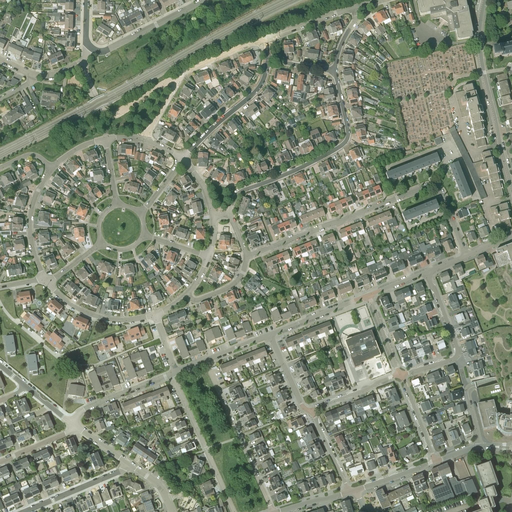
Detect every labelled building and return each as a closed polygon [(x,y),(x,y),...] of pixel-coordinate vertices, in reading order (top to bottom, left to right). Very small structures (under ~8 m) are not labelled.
[(148,17),(154,14),(148,3),(146,0),(144,0),(143,1),(146,6),(143,7),(148,17)] [(146,0),(148,3),(154,14),(159,11),(155,1),(151,3),(149,0),(146,0)] [(165,8),(171,5),(167,0),(161,0),(162,1),(161,1),(165,8)] [(464,0),(421,0),(422,1),(417,2),(420,14),(420,15),(421,16),(422,16),(430,14),(431,20),(441,18),(448,23),(450,32),(456,31),(457,39),(458,40),(459,41),(472,38),(471,33),(472,33),(467,8),(466,8),(464,0)] [(73,4),(60,4),(58,4),(58,7),(62,7),(62,10),(57,10),(57,14),(60,14),(64,14),(64,11),(65,11),(73,11),(73,4)] [(399,5),(402,15),(405,14),(408,13),(406,7),(407,7),(406,4),(403,4),(399,5)] [(114,5),(112,5),(97,5),(97,11),(99,11),(99,14),(105,14),(105,12),(108,12),(108,7),(114,7),(114,5)] [(393,14),(396,13),(396,16),(402,15),(399,5),(394,7),(391,8),(393,14)] [(132,12),(137,22),(143,19),(138,10),(134,12),(132,7),(130,8),(131,10),(132,12)] [(383,21),(384,22),(388,20),(390,19),(386,10),(383,12),(383,11),(379,13),(383,21)] [(137,22),(132,12),(129,14),(127,11),(125,13),(132,25),(137,22)] [(7,24),(10,17),(11,15),(8,13),(3,22),(7,24)] [(126,28),(132,25),(125,13),(123,14),(124,17),(121,18),(122,20),(119,21),(122,28),(125,26),(126,28)] [(379,25),(384,22),(383,21),(379,13),(375,16),(372,17),(375,23),(377,22),(379,25)] [(105,29),(102,34),(107,38),(114,28),(116,25),(115,25),(118,21),(115,16),(114,16),(113,16),(111,20),(109,22),(105,29)] [(363,24),(369,32),(373,29),(371,26),(373,25),(369,20),(366,22),(363,24)] [(105,29),(109,22),(108,21),(106,24),(103,22),(101,24),(97,31),(102,34),(105,29)] [(334,24),(337,33),(342,31),(341,29),(344,28),(342,22),(339,23),(339,22),(334,24)] [(333,34),(337,33),(334,24),(330,26),(327,27),(330,35),(333,34)] [(365,35),(369,32),(363,24),(359,28),(357,30),(361,35),(363,33),(365,35)] [(315,45),(315,46),(319,44),(320,44),(317,37),(320,36),(318,31),(315,31),(311,33),(315,45)] [(350,38),(359,44),(361,39),(358,38),(360,36),(354,32),(353,35),(352,35),(350,38)] [(309,43),(311,47),(315,46),(315,45),(311,33),(306,35),(304,36),(305,38),(303,39),(305,44),(309,43)] [(356,48),(359,44),(350,38),(348,43),(347,45),(352,49),(353,47),(356,48)] [(74,49),(75,42),(61,41),(61,40),(58,40),(58,43),(61,45),(66,45),(66,48),(65,48),(64,48),(64,51),(73,51),(73,49),(74,49)] [(14,54),(19,43),(17,41),(15,45),(14,44),(12,43),(11,44),(7,52),(14,54)] [(284,50),(293,49),(293,44),(290,44),(290,41),(283,42),(284,45),(284,50)] [(23,56),(26,49),(24,49),(25,47),(21,45),(22,44),(19,43),(14,54),(20,57),(21,56),(23,56)] [(511,43),(498,46),(498,48),(497,48),(495,48),(492,49),(494,57),(501,56),(502,57),(511,55),(511,43)] [(53,54),(57,63),(64,60),(63,58),(65,57),(66,57),(64,52),(61,53),(60,52),(57,54),(53,46),(50,47),(53,54)] [(51,65),(57,63),(53,54),(50,47),(48,48),(52,56),(48,58),(51,65)] [(32,60),(36,49),(33,48),(32,51),(30,52),(29,52),(29,50),(26,49),(23,56),(26,57),(25,59),(32,61),(32,60)] [(32,60),(32,61),(39,63),(41,55),(37,54),(39,50),(36,49),(32,60)] [(293,49),(284,50),(285,54),(285,57),(288,57),(291,56),(291,54),(294,54),(293,49)] [(314,51),(308,50),(306,50),(305,52),(305,58),(307,58),(307,59),(312,59),(312,60),(314,51)] [(314,51),(312,60),(317,61),(317,60),(320,61),(321,54),(321,53),(319,52),(314,51)] [(352,59),(353,59),(353,54),(350,54),(351,51),(344,51),(344,54),(343,54),(343,58),(352,59)] [(249,63),(253,61),(252,59),(255,58),(252,52),(250,53),(249,53),(245,55),(249,63)] [(244,65),(249,63),(245,55),(241,57),(238,58),(241,64),(243,63),(244,65)] [(352,64),(353,59),(352,59),(343,58),(342,63),(343,63),(342,65),(349,66),(349,64),(352,64)] [(227,72),(227,73),(232,71),(231,70),(233,69),(230,62),(228,63),(228,62),(223,64),(227,72)] [(222,75),(227,73),(227,72),(223,64),(219,66),(219,67),(216,68),(219,74),(221,73),(222,75)] [(353,76),(352,71),(351,72),(351,70),(350,69),(345,70),(342,71),(343,74),(342,74),(343,78),(353,76)] [(201,74),(205,83),(210,80),(212,79),(212,77),(209,71),(206,72),(202,74),(201,74)] [(243,76),(250,81),(253,77),(252,77),(254,74),(248,71),(247,73),(245,71),(242,76),(243,76)] [(282,81),(283,73),(278,72),(275,72),(274,80),(277,80),(277,81),(282,81)] [(283,73),(282,81),(287,82),(289,83),(290,74),(288,74),(288,73),(283,73)] [(511,90),(511,91),(510,86),(509,82),(507,78),(506,73),(496,76),(497,81),(498,83),(496,84),(497,86),(498,90),(499,91),(497,92),(498,95),(499,99),(497,100),(498,104),(499,108),(501,107),(501,108),(502,112),(503,114),(504,114),(505,116),(506,120),(507,124),(508,125),(509,125),(510,129),(511,128),(511,90)] [(205,83),(201,74),(197,76),(194,77),(197,83),(199,82),(200,84),(204,82),(205,83)] [(247,85),(250,81),(243,76),(242,76),(238,82),(246,87),(247,85)] [(299,76),(296,92),(293,92),(291,102),(298,104),(300,98),(301,93),(303,86),(304,76),(299,76)] [(354,81),(353,76),(343,78),(344,80),(344,83),(345,83),(345,86),(354,84),(354,81)] [(312,87),(315,88),(317,88),(319,79),(314,78),(311,78),(310,86),(312,87)] [(319,79),(317,88),(322,89),(322,86),(325,87),(326,80),(323,80),(323,79),(319,79)] [(183,90),(191,94),(193,90),(191,89),(193,87),(187,83),(186,86),(185,85),(183,90)] [(475,92),(473,85),(463,88),(464,91),(455,93),(462,118),(469,116),(478,148),(486,145),(484,138),(485,138),(483,130),(485,130),(483,122),(485,122),(483,114),(484,114),(482,106),(481,106),(477,92),(475,92)] [(265,92),(272,98),(277,92),(269,87),(268,89),(265,92)] [(324,96),(334,94),(333,89),(332,90),(331,87),(329,87),(327,87),(325,88),(326,90),(323,91),(324,96)] [(199,90),(205,96),(209,92),(207,90),(205,92),(201,88),(199,90)] [(225,92),(231,99),(234,96),(236,94),(231,88),(229,89),(228,89),(225,92)] [(348,97),(357,94),(356,90),(355,90),(355,88),(353,88),(346,89),(347,92),(348,97)] [(188,99),(191,94),(183,90),(180,94),(181,94),(179,96),(185,100),(186,97),(188,99)] [(196,92),(198,94),(202,99),(205,96),(199,90),(196,92)] [(225,92),(223,90),(220,92),(222,95),(219,97),(225,104),(227,102),(231,99),(225,92)] [(50,102),(51,93),(52,93),(43,91),(40,106),(47,107),(46,110),(49,111),(49,107),(50,102)] [(269,102),(272,98),(265,92),(262,96),(261,98),(266,103),(267,100),(269,102)] [(49,107),(49,111),(51,111),(52,107),(55,108),(56,100),(60,101),(61,95),(51,93),(50,102),(49,107)] [(334,94),(324,96),(325,101),(328,100),(329,103),(335,102),(334,99),(335,98),(334,94)] [(359,104),(362,103),(362,101),(358,102),(358,100),(357,94),(348,97),(349,101),(349,104),(356,103),(358,102),(359,104)] [(25,110),(28,108),(31,106),(32,106),(26,97),(23,99),(27,105),(23,107),(23,106),(20,108),(19,108),(12,112),(14,116),(25,110)] [(209,111),(212,115),(216,112),(216,111),(218,109),(212,103),(207,108),(209,111)] [(249,108),(255,115),(257,118),(261,115),(259,112),(262,110),(260,108),(256,103),(254,105),(250,108),(250,107),(249,108)] [(171,110),(179,115),(181,111),(179,109),(181,107),(175,104),(174,106),(173,106),(171,110)] [(327,109),(327,112),(328,114),(337,111),(337,107),(336,107),(335,104),(333,105),(333,104),(327,106),(327,108),(327,109)] [(352,115),(361,113),(360,108),(357,109),(357,106),(355,106),(355,105),(353,106),(353,107),(350,108),(351,111),(352,115)] [(31,106),(28,108),(25,110),(14,116),(17,121),(25,116),(24,115),(27,114),(27,113),(31,111),(31,110),(33,109),(31,106)] [(208,118),(212,115),(209,111),(207,108),(200,114),(206,120),(208,118)] [(255,116),(255,115),(249,108),(245,111),(246,111),(243,113),(248,118),(250,117),(251,118),(254,115),(255,116)] [(177,119),(179,115),(171,110),(168,115),(169,115),(167,117),(173,120),(175,121),(176,119),(177,119)] [(337,111),(328,114),(329,119),(332,118),(332,120),(339,119),(338,116),(337,111)] [(4,123),(14,116),(12,112),(5,117),(1,119),(4,123)] [(361,113),(352,115),(353,120),(354,123),(362,121),(362,118),(361,113)] [(10,126),(17,121),(14,116),(4,123),(6,127),(9,125),(10,126)] [(231,123),(237,130),(241,126),(240,124),(241,123),(237,118),(235,120),(231,123)] [(189,126),(195,131),(198,128),(200,126),(195,121),(193,123),(192,121),(188,125),(189,126)] [(233,133),(237,130),(231,123),(228,126),(226,128),(231,134),(233,132),(233,133)] [(365,131),(363,125),(363,124),(354,126),(356,133),(365,131)] [(192,135),(195,131),(189,126),(188,125),(183,130),(189,136),(191,134),(192,135)] [(172,133),(168,130),(168,129),(163,126),(161,130),(164,131),(161,137),(164,138),(163,138),(168,141),(172,133)] [(366,137),(366,136),(365,131),(356,133),(358,141),(366,139),(366,137)] [(328,134),(332,143),(336,141),(339,140),(336,134),(337,134),(336,132),(333,133),(328,134)] [(176,135),(172,133),(168,141),(172,143),(172,142),(174,144),(178,137),(176,136),(176,135)] [(214,138),(222,147),(220,145),(224,142),(224,141),(225,140),(219,133),(217,135),(214,138)] [(327,145),(332,143),(328,134),(323,137),(324,137),(321,138),(325,146),(327,145)] [(219,150),(222,147),(214,138),(210,142),(208,144),(213,149),(215,147),(217,149),(217,148),(219,150)] [(289,151),(294,149),(290,140),(285,143),(289,151)] [(290,140),(294,149),(298,147),(296,142),(295,141),(291,142),(290,140)] [(305,144),(309,153),(313,151),(316,150),(313,142),(310,143),(310,142),(309,140),(304,142),(305,144)] [(305,155),(309,153),(305,144),(301,146),(301,147),(299,148),(302,156),(305,155)] [(126,156),(127,146),(122,146),(122,147),(119,146),(118,153),(121,153),(121,155),(125,155),(125,156),(126,156)] [(127,146),(126,156),(131,156),(132,154),(134,154),(135,148),(132,148),(132,147),(127,147),(127,146)] [(353,151),(357,160),(361,158),(364,156),(360,148),(357,149),(353,151)] [(90,153),(94,162),(99,160),(98,157),(100,156),(98,150),(95,151),(90,153)] [(282,154),(286,163),(291,161),(293,160),(290,154),(289,151),(282,154)] [(352,162),(357,160),(353,151),(349,153),(346,154),(350,162),(352,161),(352,162)] [(478,178),(479,179),(488,176),(494,199),(503,196),(501,189),(502,188),(500,181),(502,181),(500,173),(498,173),(498,170),(497,170),(494,158),(493,159),(491,151),(481,154),(483,161),(472,164),(474,167),(475,169),(476,173),(477,175),(478,178)] [(154,163),(158,155),(153,152),(153,153),(151,152),(148,157),(150,159),(149,161),(154,163)] [(89,164),(94,162),(90,153),(86,154),(86,155),(83,156),(86,162),(88,161),(89,164)] [(140,156),(140,154),(136,153),(134,160),(140,161),(141,159),(142,160),(143,156),(140,156)] [(282,165),(286,163),(282,154),(278,157),(279,159),(277,160),(279,166),(282,165)] [(419,161),(423,170),(440,163),(436,154),(419,161)] [(158,155),(154,163),(158,165),(159,163),(162,164),(164,158),(162,157),(162,156),(158,155)] [(71,163),(77,171),(83,166),(77,159),(75,161),(75,160),(71,163)] [(328,172),(329,172),(330,171),(333,170),(332,167),(334,166),(332,160),(329,161),(325,163),(328,172)] [(119,170),(128,168),(127,163),(126,161),(118,162),(118,165),(119,170)] [(403,167),(406,176),(423,170),(419,161),(403,167)] [(22,178),(25,176),(24,175),(26,174),(35,170),(33,165),(32,166),(31,163),(25,166),(26,169),(24,170),(22,171),(21,169),(17,171),(20,175),(21,175),(22,178)] [(73,174),(77,171),(71,163),(67,166),(65,168),(69,173),(70,176),(73,174)] [(260,165),(264,173),(268,171),(270,170),(268,164),(266,165),(265,163),(260,165)] [(324,174),(328,172),(327,169),(325,163),(320,165),(318,166),(319,170),(320,172),(323,171),(324,174)] [(449,167),(455,184),(464,180),(458,163),(449,167)] [(259,175),(264,173),(260,165),(255,167),(256,169),(254,170),(257,176),(259,175)] [(406,176),(403,167),(385,174),(389,183),(406,176)] [(128,175),(128,173),(129,173),(128,168),(119,170),(120,174),(120,177),(127,176),(127,175),(128,175)] [(93,178),(103,176),(102,172),(102,169),(92,170),(93,178)] [(35,170),(26,174),(28,179),(29,178),(30,180),(38,176),(36,174),(37,174),(35,170)] [(146,174),(154,180),(157,176),(156,176),(158,174),(153,170),(151,172),(149,170),(146,174)] [(219,174),(220,173),(215,170),(214,172),(212,171),(210,175),(210,174),(209,177),(211,179),(216,181),(219,174)] [(55,178),(63,184),(66,180),(68,178),(63,175),(63,174),(60,172),(59,174),(58,174),(55,178)] [(238,174),(241,182),(246,181),(246,180),(249,179),(248,177),(246,173),(244,174),(243,172),(238,174)] [(297,175),(301,184),(306,182),(308,181),(307,178),(304,172),(302,173),(297,175)] [(10,190),(14,189),(12,185),(11,186),(11,184),(14,183),(14,182),(16,181),(13,176),(14,176),(12,173),(9,174),(5,176),(10,187),(9,188),(10,190)] [(219,174),(216,181),(222,184),(224,182),(226,177),(224,176),(224,175),(220,173),(219,174)] [(151,184),(154,180),(146,174),(143,179),(145,180),(144,182),(149,186),(151,184)] [(183,185),(191,181),(188,177),(186,174),(180,178),(182,180),(180,181),(182,186),(183,185)] [(237,184),(241,182),(238,174),(234,175),(234,178),(232,179),(233,182),(234,184),(237,183),(237,184)] [(297,186),(301,184),(297,175),(293,177),(291,178),(294,185),(296,184),(297,186)] [(4,191),(9,188),(10,187),(5,176),(1,178),(1,179),(0,179),(0,183),(2,188),(4,191)] [(93,178),(91,178),(91,180),(92,183),(94,182),(94,183),(97,182),(98,185),(101,184),(104,184),(104,181),(103,176),(93,178)] [(64,186),(63,184),(55,178),(52,182),(51,185),(54,187),(58,190),(60,188),(64,191),(66,189),(68,186),(66,184),(64,186)] [(24,188),(31,184),(29,180),(22,183),(24,188)] [(370,181),(372,185),(373,188),(376,195),(382,193),(379,186),(376,187),(374,184),(372,180),(370,181)] [(464,180),(455,184),(462,201),(471,197),(464,180)] [(183,185),(182,186),(185,190),(186,192),(194,188),(192,185),(193,185),(191,181),(183,185)] [(132,191),(134,184),(130,182),(129,185),(126,184),(125,191),(128,191),(127,192),(132,193),(132,191)] [(132,191),(132,193),(137,194),(140,195),(141,188),(139,188),(140,185),(134,184),(132,191)] [(270,187),(274,196),(276,195),(279,194),(279,193),(281,192),(277,184),(275,185),(274,185),(270,187)] [(359,202),(365,200),(362,192),(361,190),(361,189),(359,185),(356,186),(358,190),(357,190),(359,194),(356,195),(359,202)] [(175,200),(175,201),(179,196),(177,195),(178,193),(180,194),(181,193),(180,189),(181,188),(179,186),(177,189),(176,191),(173,189),(171,191),(168,195),(175,200)] [(269,198),(274,196),(270,187),(266,189),(263,190),(266,197),(268,196),(269,198)] [(370,198),(376,195),(373,188),(370,189),(367,190),(370,198)] [(93,191),(98,199),(99,199),(98,199),(102,197),(102,196),(104,194),(100,189),(98,190),(97,189),(93,191)] [(44,197),(53,201),(54,199),(56,194),(48,190),(46,193),(46,192),(44,197)] [(367,190),(364,192),(362,192),(365,200),(370,198),(367,190)] [(95,202),(98,199),(93,191),(88,194),(89,195),(87,197),(92,204),(95,202)] [(14,201),(25,204),(27,199),(26,199),(27,196),(21,195),(20,197),(17,196),(17,198),(16,198),(15,199),(14,201)] [(173,204),(175,201),(175,200),(168,195),(166,199),(164,201),(169,205),(171,203),(173,204)] [(345,200),(348,207),(353,204),(350,197),(348,198),(346,195),(343,196),(345,199),(345,200)] [(333,204),(332,200),(331,196),(328,197),(331,205),(328,206),(328,208),(331,213),(336,211),(333,204)] [(52,205),(53,201),(44,197),(43,201),(42,204),(45,206),(50,208),(51,205),(52,205)] [(14,201),(15,199),(12,199),(11,202),(14,203),(13,206),(12,205),(11,208),(15,209),(23,211),(24,208),(24,209),(25,204),(14,201)] [(241,206),(249,210),(252,211),(254,207),(251,206),(252,203),(249,202),(249,200),(244,199),(241,206)] [(342,209),(348,207),(345,200),(345,199),(342,200),(339,201),(342,209)] [(195,209),(201,207),(200,203),(199,200),(191,202),(192,205),(191,205),(192,209),(192,210),(195,209)] [(336,211),(342,209),(339,201),(333,204),(336,211)] [(439,210),(435,201),(419,208),(422,217),(424,216),(424,217),(428,216),(427,215),(434,212),(434,213),(437,212),(437,211),(439,210)] [(314,220),(319,218),(317,212),(316,210),(315,207),(313,203),(311,204),(313,208),(309,209),(311,213),(314,220)] [(511,219),(509,212),(510,211),(508,203),(490,208),(491,214),(494,214),(495,220),(498,219),(501,230),(511,227),(509,220),(511,219)] [(78,210),(87,214),(88,210),(89,207),(83,205),(82,207),(80,206),(78,210)] [(249,210),(241,206),(238,215),(243,216),(244,215),(253,218),(255,212),(252,211),(249,210)] [(258,215),(265,212),(262,206),(259,208),(259,209),(256,210),(254,209),(253,211),(257,213),(258,215)] [(305,206),(304,206),(302,207),(305,215),(306,215),(308,222),(314,220),(311,213),(308,214),(305,206)] [(195,209),(192,210),(194,215),(196,215),(196,217),(203,215),(202,213),(201,208),(202,208),(201,207),(195,209)] [(302,224),(308,222),(306,215),(305,215),(302,207),(300,208),(303,216),(299,217),(302,224)] [(325,216),(323,210),(322,208),(319,209),(316,210),(317,212),(319,218),(325,216)] [(422,217),(419,208),(402,215),(405,224),(408,223),(410,223),(410,222),(417,219),(417,220),(420,219),(420,218),(422,217)] [(39,218),(49,219),(50,219),(51,218),(51,215),(49,214),(50,212),(40,210),(40,213),(39,218)] [(85,219),(87,214),(78,210),(76,215),(78,216),(77,219),(80,220),(83,221),(84,219),(85,219)] [(285,214),(291,229),(297,227),(293,216),(289,217),(288,213),(287,213),(286,210),(284,211),(285,214)] [(460,220),(467,217),(465,210),(457,213),(460,220)] [(384,214),(389,229),(390,229),(398,226),(395,217),(392,219),(389,212),(384,214)] [(168,221),(171,220),(171,215),(167,216),(166,213),(158,215),(158,217),(159,222),(168,221)] [(285,231),(291,229),(285,214),(283,215),(284,219),(285,223),(283,224),(285,231)] [(387,230),(389,229),(384,214),(378,216),(381,224),(383,223),(385,226),(386,226),(387,230)] [(11,224),(22,224),(23,220),(22,220),(22,217),(16,216),(14,216),(14,219),(11,219),(11,222),(11,224)] [(259,217),(259,216),(254,218),(255,219),(249,222),(251,225),(257,223),(261,221),(260,217),(259,217)] [(378,225),(381,224),(378,216),(372,218),(378,233),(379,233),(380,232),(379,229),(380,228),(378,225)] [(45,224),(48,224),(49,219),(39,218),(38,223),(38,225),(45,226),(45,224)] [(285,231),(283,224),(280,225),(279,221),(278,222),(277,218),(274,219),(280,233),(285,231)] [(376,234),(378,233),(372,218),(366,221),(369,228),(372,227),(374,231),(374,230),(376,234)] [(274,236),(280,233),(274,219),(272,220),(273,224),(270,226),(271,228),(274,236)] [(168,221),(159,222),(160,227),(160,229),(169,228),(168,226),(169,226),(171,225),(170,221),(172,221),(171,220),(168,221)] [(196,235),(205,235),(205,230),(204,230),(204,228),(202,228),(201,220),(198,221),(198,224),(195,224),(195,225),(198,224),(198,228),(196,228),(196,234),(196,235)] [(11,224),(11,222),(8,222),(8,226),(10,226),(9,231),(15,232),(22,232),(22,229),(22,224),(11,224)] [(355,225),(358,233),(364,230),(361,223),(355,225)] [(359,236),(358,233),(355,225),(349,227),(352,235),(355,234),(358,241),(361,240),(359,236)] [(74,235),(84,233),(83,229),(83,226),(74,227),(74,230),(74,235)] [(470,243),(476,241),(473,233),(473,232),(475,231),(473,226),(470,227),(472,231),(467,234),(468,235),(467,236),(470,243)] [(344,230),(347,237),(352,235),(349,227),(344,230)] [(481,238),(488,236),(484,227),(480,228),(481,229),(478,230),(481,238)] [(177,230),(175,229),(173,233),(173,236),(175,237),(179,238),(182,231),(182,229),(178,228),(177,230)] [(182,231),(179,238),(184,240),(187,240),(189,234),(187,234),(188,231),(182,229),(182,231)] [(341,239),(347,237),(344,230),(338,232),(341,239)] [(48,238),(49,238),(48,233),(48,231),(39,232),(39,234),(40,239),(48,238)] [(247,235),(248,238),(249,243),(258,239),(263,237),(261,233),(257,235),(256,235),(255,232),(247,235)] [(84,233),(74,235),(75,240),(78,239),(78,243),(85,242),(84,238),(84,233)] [(220,242),(229,242),(229,237),(227,237),(227,234),(220,234),(220,237),(220,242)] [(327,236),(330,244),(331,247),(336,245),(339,252),(342,251),(341,248),(339,241),(336,242),(335,242),(333,234),(327,236)] [(453,250),(450,241),(453,240),(450,234),(446,235),(448,238),(442,240),(440,241),(441,244),(443,244),(447,253),(447,252),(447,253),(450,252),(450,251),(453,250)] [(331,247),(330,244),(327,236),(321,239),(324,246),(324,247),(325,250),(331,248),(331,247)] [(12,247),(24,245),(23,241),(22,238),(15,239),(16,242),(13,242),(14,246),(12,246),(12,247)] [(48,238),(40,239),(40,247),(44,247),(47,246),(47,244),(50,243),(49,238),(48,238)] [(428,242),(430,245),(431,249),(435,257),(435,258),(438,257),(438,256),(441,255),(438,248),(441,247),(438,238),(428,242)] [(258,239),(249,243),(251,247),(252,247),(253,249),(259,247),(258,244),(260,243),(258,239)] [(310,243),(316,258),(316,259),(318,258),(316,253),(317,253),(316,249),(318,248),(315,241),(310,243)] [(313,259),(316,258),(310,243),(304,245),(307,253),(310,252),(311,255),(313,259)] [(65,247),(71,255),(74,252),(74,251),(76,250),(74,247),(72,245),(70,246),(69,244),(65,247)] [(511,244),(496,251),(497,254),(493,255),(498,268),(494,270),(505,296),(511,292),(511,327),(511,333),(511,244)] [(12,245),(9,246),(9,250),(13,249),(14,252),(16,252),(16,254),(25,253),(24,250),(25,250),(24,245),(12,247),(12,246),(12,245)] [(301,255),(307,253),(304,245),(299,248),(301,255)] [(67,258),(71,255),(65,247),(61,250),(63,252),(61,253),(60,254),(62,256),(64,259),(67,257),(67,258)] [(296,257),(301,255),(299,248),(293,250),(296,257)] [(422,252),(421,251),(420,248),(417,249),(418,251),(412,253),(417,265),(423,262),(420,254),(419,253),(422,252)] [(435,257),(431,249),(425,252),(428,260),(431,259),(432,259),(434,258),(435,257)] [(169,265),(173,254),(168,252),(166,251),(163,260),(165,261),(168,262),(166,267),(170,268),(171,265),(169,265)] [(417,265),(412,253),(407,255),(406,251),(401,253),(405,262),(407,261),(410,267),(417,265)] [(154,266),(155,265),(154,264),(157,261),(155,259),(157,257),(152,252),(150,254),(146,257),(153,265),(154,266)] [(281,254),(285,264),(291,262),(287,252),(281,254)] [(46,263),(54,259),(52,255),(50,256),(49,253),(43,256),(44,258),(44,259),(46,263)] [(405,262),(401,253),(396,255),(398,258),(394,259),(395,261),(394,261),(398,272),(405,269),(402,263),(405,262)] [(169,265),(171,265),(172,266),(173,264),(175,264),(177,265),(178,263),(180,256),(177,255),(173,254),(169,265)] [(286,265),(285,264),(281,254),(276,257),(279,264),(282,263),(285,270),(287,269),(286,265)] [(228,263),(238,266),(239,262),(240,259),(232,256),(231,258),(230,258),(228,263)] [(479,265),(484,263),(485,262),(483,256),(476,259),(479,265)] [(149,268),(153,265),(146,257),(143,260),(143,261),(141,263),(145,267),(147,269),(149,267),(149,268)] [(276,265),(279,264),(276,257),(270,259),(277,275),(277,276),(279,275),(278,273),(278,271),(277,269),(276,265)] [(54,264),(56,263),(54,259),(46,263),(48,267),(49,269),(55,267),(54,264)] [(275,276),(277,275),(270,259),(264,261),(267,269),(270,267),(272,271),(274,275),(275,276)] [(398,272),(394,261),(391,263),(390,260),(388,261),(387,259),(384,260),(384,261),(386,266),(389,265),(393,274),(398,272)] [(15,265),(17,264),(16,261),(13,262),(13,265),(14,265),(14,266),(10,267),(11,270),(8,270),(9,277),(17,276),(15,265)] [(104,273),(107,264),(103,262),(100,261),(97,268),(100,269),(99,271),(104,273)] [(186,265),(194,270),(196,266),(197,264),(192,261),(190,263),(188,262),(186,265)] [(383,267),(386,266),(384,261),(382,262),(381,262),(383,267),(377,269),(381,279),(387,277),(384,269),(383,267)] [(236,271),(238,266),(228,263),(227,268),(229,269),(228,271),(235,273),(236,271)] [(15,265),(17,276),(22,275),(22,274),(25,274),(24,268),(21,268),(20,266),(17,266),(17,264),(15,265)] [(107,264),(104,273),(108,275),(110,272),(112,273),(114,267),(112,266),(107,264)] [(381,279),(377,269),(377,268),(375,264),(373,265),(367,268),(370,275),(373,274),(376,281),(381,279)] [(128,266),(130,275),(134,274),(133,268),(136,268),(136,265),(133,265),(128,266)] [(192,275),(194,270),(186,265),(183,270),(182,273),(184,274),(184,275),(186,277),(187,275),(190,277),(191,274),(192,275)] [(212,271),(220,276),(222,272),(220,271),(221,268),(216,265),(214,267),(212,271)] [(464,275),(460,265),(452,268),(455,275),(458,273),(460,277),(464,275)] [(81,270),(87,278),(93,273),(91,271),(88,266),(85,267),(81,270)] [(126,279),(128,278),(130,278),(130,275),(128,266),(123,266),(124,267),(121,267),(122,274),(124,273),(125,276),(126,279)] [(367,277),(370,275),(367,268),(361,270),(363,275),(360,276),(360,277),(364,286),(370,284),(367,277)] [(83,281),(87,278),(81,270),(78,273),(76,275),(77,277),(79,276),(81,279),(79,280),(81,282),(83,281)] [(217,280),(220,276),(212,271),(209,275),(208,278),(214,281),(215,279),(217,280)] [(352,280),(350,275),(349,272),(345,273),(346,274),(347,279),(342,281),(343,283),(346,293),(352,291),(349,283),(348,281),(352,280)] [(230,282),(233,278),(227,273),(224,278),(230,282)] [(360,277),(360,276),(359,276),(360,277),(356,278),(355,273),(350,275),(352,280),(352,281),(355,280),(355,281),(358,288),(364,286),(360,277)] [(456,288),(454,282),(453,280),(450,281),(447,273),(439,276),(441,279),(443,285),(450,283),(453,291),(456,290),(456,289),(456,288)] [(257,287),(258,289),(259,288),(261,286),(258,282),(260,280),(255,276),(253,278),(250,281),(257,287)] [(346,293),(343,283),(339,284),(335,277),(333,278),(330,279),(331,282),(334,287),(336,286),(340,295),(346,293)] [(171,283),(178,290),(181,287),(183,285),(179,280),(177,282),(175,279),(171,283)] [(251,289),(253,291),(257,287),(250,281),(246,284),(246,285),(245,287),(249,291),(251,289)] [(68,293),(74,285),(70,282),(69,284),(66,282),(62,287),(65,289),(64,290),(68,293)] [(174,293),(178,290),(171,283),(167,286),(168,287),(166,289),(172,295),(174,293)] [(421,305),(421,304),(420,302),(418,297),(425,294),(421,284),(414,286),(418,295),(415,297),(417,302),(418,306),(421,305)] [(74,285),(68,293),(71,296),(72,295),(74,297),(78,292),(76,291),(78,289),(74,285)] [(325,287),(329,300),(335,298),(332,290),(329,291),(328,290),(329,288),(328,287),(327,286),(325,287)] [(450,305),(457,302),(459,301),(456,294),(465,290),(463,286),(461,287),(456,289),(456,288),(456,289),(456,290),(453,291),(453,292),(454,296),(448,298),(450,305)] [(324,302),(329,300),(325,287),(322,288),(324,294),(321,295),(324,302)] [(263,291),(262,290),(259,292),(263,296),(264,295),(268,291),(265,288),(263,291)] [(401,291),(404,299),(411,297),(408,289),(401,291)] [(230,292),(234,302),(238,300),(237,297),(240,297),(237,290),(235,291),(230,292)] [(406,303),(404,299),(401,291),(394,294),(397,302),(398,303),(394,305),(396,310),(400,309),(399,306),(406,303)] [(154,295),(159,304),(163,302),(162,301),(165,300),(162,294),(160,295),(159,292),(154,295)] [(226,305),(234,302),(230,292),(230,293),(226,295),(223,296),(226,305)] [(30,293),(24,294),(25,303),(31,302),(31,301),(33,300),(32,294),(30,294),(30,293)] [(25,303),(24,294),(18,294),(19,296),(16,296),(17,303),(20,302),(20,304),(25,303)] [(88,297),(86,297),(85,296),(83,302),(85,304),(89,306),(90,304),(93,297),(89,295),(88,297)] [(131,312),(136,311),(134,299),(136,298),(135,295),(131,296),(132,299),(133,301),(127,302),(127,305),(128,312),(131,311),(131,312)] [(154,306),(159,304),(154,295),(150,297),(151,299),(149,300),(151,306),(154,305),(154,306)] [(90,304),(89,306),(94,308),(94,307),(97,308),(100,300),(93,297),(90,304)] [(389,305),(386,297),(379,300),(382,308),(385,307),(386,310),(393,308),(391,304),(389,305)] [(138,300),(137,298),(136,298),(134,299),(136,311),(140,310),(140,309),(143,309),(142,303),(139,303),(139,300),(138,300)] [(308,300),(310,307),(316,305),(313,298),(308,300)] [(310,307),(308,300),(301,302),(304,310),(310,307)] [(51,301),(47,305),(49,307),(48,308),(52,311),(58,305),(54,301),(53,302),(51,301)] [(203,304),(207,313),(212,311),(210,308),(213,307),(210,301),(208,302),(203,304)] [(112,312),(113,302),(108,302),(106,302),(105,311),(107,311),(112,312)] [(113,302),(112,312),(117,312),(119,312),(121,303),(113,302)] [(457,302),(450,305),(453,311),(460,309),(457,302)] [(202,315),(207,313),(203,304),(199,305),(196,307),(199,313),(201,312),(202,315)] [(288,311),(290,318),(292,317),(291,316),(298,314),(294,304),(287,306),(289,311),(288,311)] [(62,308),(58,305),(52,312),(57,315),(57,314),(59,316),(63,311),(61,309),(62,308)] [(424,315),(431,312),(429,306),(422,308),(419,310),(420,314),(411,318),(413,323),(419,321),(418,318),(425,316),(424,315)] [(257,312),(261,322),(268,319),(264,309),(257,312)] [(283,321),(280,314),(279,314),(277,310),(271,313),(275,323),(281,320),(282,321),(283,321)] [(466,313),(465,311),(465,310),(462,312),(463,314),(455,317),(457,324),(464,322),(465,325),(471,323),(470,320),(469,321),(466,313)] [(176,314),(179,323),(185,320),(184,317),(186,317),(184,311),(176,314)] [(283,321),(290,318),(288,311),(280,314),(283,321)] [(254,324),(261,322),(257,312),(250,314),(254,324)] [(31,317),(27,314),(23,318),(27,322),(26,323),(30,326),(36,320),(32,316),(31,317)] [(173,325),(179,323),(176,314),(168,317),(170,323),(172,322),(173,325)] [(77,319),(75,318),(73,324),(75,325),(74,326),(79,328),(83,320),(78,318),(77,319)] [(397,322),(396,318),(388,321),(391,329),(399,326),(398,325),(400,325),(399,321),(397,322)] [(426,318),(419,321),(421,324),(425,322),(426,326),(428,325),(430,329),(437,326),(434,320),(427,322),(426,318)] [(40,323),(36,320),(30,326),(34,330),(35,329),(39,332),(43,327),(39,324),(40,323)] [(88,322),(83,320),(79,328),(85,330),(85,329),(88,330),(90,324),(88,323),(88,322)] [(463,338),(470,335),(474,334),(472,329),(479,326),(476,321),(475,321),(472,323),(471,323),(465,325),(461,327),(463,331),(460,331),(463,338)] [(242,329),(245,336),(246,336),(245,335),(252,332),(248,322),(241,325),(243,329),(242,329)] [(324,325),(328,336),(330,335),(329,331),(332,330),(329,322),(324,325)] [(326,336),(328,336),(324,325),(318,327),(321,334),(325,333),(326,336)] [(211,330),(215,340),(222,337),(218,327),(211,330)] [(318,336),(321,334),(318,327),(312,329),(317,340),(318,342),(318,344),(321,343),(319,339),(318,336)] [(511,327),(497,328),(482,334),(491,357),(497,384),(476,390),(479,404),(477,408),(483,430),(496,427),(496,428),(497,430),(497,431),(499,432),(499,433),(501,434),(501,435),(502,435),(503,436),(505,436),(506,436),(507,437),(508,437),(509,437),(510,436),(511,436),(511,435),(511,333),(511,327)] [(138,329),(133,331),(136,339),(141,337),(141,336),(145,334),(143,328),(138,330),(138,329)] [(237,339),(234,332),(233,333),(232,328),(225,331),(229,341),(235,339),(236,340),(237,339)] [(237,339),(245,336),(242,329),(234,332),(237,339)] [(315,341),(317,340),(312,329),(307,331),(310,339),(313,337),(315,341)] [(208,343),(215,340),(211,330),(204,332),(208,343)] [(128,334),(123,336),(126,342),(130,340),(131,341),(136,339),(133,331),(128,333),(128,334)] [(306,340),(310,339),(307,331),(301,334),(306,345),(308,344),(306,340)] [(381,356),(371,331),(344,342),(355,369),(362,366),(361,364),(381,356)] [(396,342),(404,339),(401,331),(394,334),(395,338),(394,338),(396,342)] [(52,335),(48,332),(44,337),(48,340),(47,341),(51,344),(57,338),(53,334),(52,335)] [(9,337),(5,338),(6,344),(6,345),(14,344),(13,336),(12,333),(9,333),(9,335),(9,336),(9,337)] [(429,339),(432,346),(436,344),(439,351),(445,348),(441,338),(434,341),(430,333),(428,334),(429,339)] [(304,346),(306,345),(301,334),(302,334),(296,337),(299,344),(303,343),(304,346)] [(428,347),(432,346),(429,339),(428,334),(425,335),(428,343),(424,344),(421,345),(421,346),(422,349),(425,356),(431,354),(428,347)] [(179,349),(186,347),(182,337),(175,339),(179,349)] [(295,345),(299,344),(296,337),(291,339),(295,350),(297,349),(295,345)] [(61,341),(57,338),(51,344),(55,348),(56,347),(60,350),(64,346),(60,342),(61,341)] [(112,339),(107,341),(110,349),(115,347),(115,346),(120,344),(117,338),(112,340),(112,339)] [(293,351),(295,350),(291,339),(285,341),(288,349),(291,347),(293,351)] [(196,348),(199,355),(200,354),(199,353),(206,350),(202,340),(195,343),(196,345),(197,347),(196,348)] [(422,349),(421,346),(414,349),(411,340),(407,341),(414,359),(418,357),(419,358),(425,356),(422,349)] [(107,341),(102,343),(102,344),(97,346),(100,351),(104,349),(105,351),(110,349),(107,341)] [(407,350),(400,353),(402,357),(404,364),(410,361),(414,359),(407,341),(404,342),(407,350)] [(467,351),(474,348),(472,342),(465,344),(467,351)] [(15,352),(14,344),(6,345),(7,353),(10,353),(11,356),(15,355),(15,352)] [(191,357),(188,351),(187,351),(186,347),(179,349),(183,359),(189,357),(190,358),(191,357)] [(191,357),(199,355),(196,348),(188,351),(191,357)] [(259,351),(263,362),(265,361),(264,357),(267,356),(264,348),(259,351)] [(477,359),(483,358),(486,357),(485,353),(482,354),(482,355),(481,352),(480,353),(480,350),(479,351),(479,350),(475,351),(474,348),(467,351),(469,358),(476,355),(477,359)] [(142,364),(150,361),(146,351),(139,354),(139,353),(137,353),(140,360),(141,360),(142,364)] [(261,362),(263,362),(259,351),(253,353),(256,360),(260,359),(261,362)] [(27,357),(28,365),(36,363),(35,355),(34,352),(30,353),(30,356),(27,357)] [(133,363),(140,360),(137,353),(130,356),(133,363)] [(252,362),(256,360),(253,353),(247,355),(252,366),(254,365),(252,362)] [(253,370),(252,366),(247,355),(242,357),(245,365),(248,363),(250,367),(251,370),(253,370)] [(132,364),(133,363),(130,356),(129,357),(129,358),(123,360),(127,370),(133,368),(132,364)] [(241,366),(245,365),(242,357),(236,359),(241,371),(243,370),(241,366)] [(296,371),(307,366),(303,358),(298,360),(299,363),(293,366),(296,371)] [(239,372),(241,371),(236,359),(236,360),(231,362),(234,370),(237,369),(239,372)] [(143,368),(146,375),(148,375),(147,374),(154,371),(150,361),(142,364),(142,365),(144,368),(143,368)] [(230,371),(234,370),(231,362),(225,365),(230,376),(232,375),(230,371)] [(37,371),(36,363),(28,365),(29,372),(32,372),(33,375),(38,374),(37,371)] [(473,372),(480,370),(479,363),(472,365),(473,372)] [(108,378),(116,375),(112,365),(105,367),(105,366),(103,367),(106,374),(108,378)] [(228,377),(230,376),(225,365),(220,367),(222,375),(226,373),(228,377)] [(305,377),(311,374),(307,366),(296,371),(298,376),(304,374),(305,377)] [(99,377),(106,374),(103,367),(96,370),(99,377)] [(449,376),(455,373),(452,367),(446,369),(449,376)] [(139,378),(136,371),(135,372),(133,368),(127,370),(131,380),(137,378),(137,379),(139,378)] [(139,378),(146,375),(143,368),(136,371),(139,378)] [(97,377),(99,377),(96,370),(94,370),(95,371),(88,374),(92,384),(99,381),(97,377)] [(480,370),(473,372),(475,379),(482,377),(480,370)] [(448,384),(445,377),(440,379),(438,372),(432,375),(436,384),(443,382),(444,385),(448,384)] [(270,383),(281,379),(279,373),(273,376),(272,373),(265,376),(267,382),(269,381),(270,383)] [(335,377),(339,389),(344,387),(345,387),(344,384),(342,381),(346,379),(343,373),(340,374),(334,376),(335,377)] [(303,387),(313,383),(310,378),(312,377),(311,374),(305,377),(307,379),(301,382),(303,387)] [(109,382),(112,389),(114,388),(113,387),(120,385),(116,375),(108,378),(109,380),(109,382)] [(426,377),(428,383),(431,382),(432,386),(436,384),(432,375),(426,377)] [(339,389),(335,377),(329,379),(328,376),(325,377),(326,380),(328,386),(331,385),(334,391),(339,389)] [(272,392),(279,389),(278,386),(283,384),(281,379),(270,383),(272,386),(270,387),(272,392)] [(427,392),(424,385),(420,387),(418,380),(412,382),(414,389),(417,388),(419,392),(423,391),(426,399),(429,398),(427,392)] [(105,392),(102,385),(101,385),(99,381),(92,384),(96,394),(103,391),(103,393),(105,392)] [(105,392),(112,389),(109,382),(102,385),(105,392)] [(313,393),(318,390),(317,387),(315,382),(313,383),(303,387),(305,393),(311,390),(313,393)] [(231,398),(242,393),(241,390),(243,389),(240,384),(233,387),(235,390),(229,393),(231,398)] [(76,397),(78,386),(71,385),(69,395),(76,397)] [(78,386),(76,397),(83,398),(85,387),(78,386)] [(161,390),(166,401),(168,400),(166,397),(170,395),(167,388),(161,390)] [(278,400),(288,395),(286,390),(280,392),(279,389),(272,392),(275,398),(277,397),(278,400)] [(390,398),(397,395),(394,389),(391,390),(390,389),(384,391),(387,399),(390,398)] [(164,402),(166,401),(161,390),(156,392),(159,400),(162,398),(164,402)] [(318,390),(313,393),(309,395),(312,400),(321,396),(318,390)] [(440,395),(440,398),(441,399),(444,398),(444,396),(449,394),(451,402),(453,401),(461,399),(459,392),(451,394),(451,393),(450,394),(449,391),(443,393),(440,395)] [(155,401),(159,400),(156,392),(150,394),(155,405),(157,405),(155,401)] [(241,403),(248,400),(245,395),(243,396),(242,393),(231,398),(234,403),(239,400),(241,403)] [(152,406),(155,405),(150,394),(144,396),(147,404),(151,402),(152,406)] [(279,409),(286,406),(285,402),(291,400),(288,395),(278,400),(279,402),(277,403),(279,409)] [(390,398),(387,399),(390,408),(381,411),(382,414),(391,411),(395,409),(394,407),(396,406),(395,403),(399,401),(397,395),(390,398)] [(144,405),(147,404),(144,396),(139,398),(143,409),(145,408),(144,405)] [(375,404),(378,403),(375,396),(372,397),(372,396),(366,399),(369,406),(370,410),(377,407),(375,404)] [(141,410),(143,409),(139,398),(133,401),(136,408),(140,407),(141,410)] [(18,410),(27,406),(25,399),(18,402),(17,400),(14,401),(18,410)] [(363,408),(369,406),(366,399),(360,401),(363,408)] [(428,402),(429,402),(428,399),(423,401),(424,404),(420,405),(423,413),(431,410),(428,402)] [(239,414),(249,409),(248,407),(250,406),(248,400),(241,403),(242,406),(236,409),(239,414)] [(133,409),(136,408),(133,401),(128,403),(132,414),(134,413),(133,409)] [(364,411),(363,408),(360,401),(354,403),(358,413),(364,411)] [(130,415),(132,414),(128,403),(122,405),(125,413),(129,411),(130,415)] [(122,416),(118,404),(115,405),(115,404),(108,407),(102,409),(104,413),(110,411),(111,415),(115,414),(116,418),(122,416)] [(454,407),(453,404),(447,405),(447,409),(452,408),(454,415),(464,412),(463,405),(455,407),(454,407)] [(27,406),(18,410),(20,417),(25,415),(25,414),(30,412),(27,406)] [(286,406),(279,409),(282,414),(284,413),(285,416),(296,411),(293,406),(288,409),(286,406)] [(345,415),(346,418),(352,416),(348,406),(342,408),(345,415)] [(340,420),(346,418),(345,415),(342,408),(336,410),(340,420)] [(248,420),(255,417),(252,411),(250,412),(249,409),(239,414),(241,419),(246,417),(248,420)] [(174,413),(172,410),(161,414),(162,418),(166,417),(167,419),(171,417),(173,420),(181,416),(179,410),(174,413)] [(334,422),(340,420),(336,410),(330,413),(334,422)] [(395,423),(406,419),(405,419),(403,413),(397,415),(396,412),(390,414),(392,418),(393,417),(395,423)] [(328,425),(334,422),(330,413),(324,415),(328,425)] [(428,426),(439,422),(436,415),(426,419),(428,426)] [(43,425),(51,422),(48,416),(41,419),(43,425)] [(96,426),(106,423),(106,422),(105,419),(104,419),(103,417),(94,420),(95,423),(94,423),(95,426),(96,426)] [(255,417),(248,420),(249,423),(244,425),(246,430),(256,426),(255,423),(257,422),(255,417)] [(305,424),(302,418),(295,421),(294,419),(287,422),(290,428),(295,426),(296,429),(305,424)] [(406,419),(395,423),(397,428),(396,429),(398,433),(403,431),(402,428),(409,425),(406,419)] [(181,423),(180,422),(179,420),(170,424),(172,428),(174,427),(175,428),(176,427),(177,431),(186,427),(184,422),(181,423)] [(51,422),(43,425),(46,431),(53,428),(51,422)] [(106,423),(96,426),(98,432),(105,429),(106,432),(114,429),(113,426),(108,428),(106,423)] [(465,436),(471,433),(470,432),(471,432),(467,424),(461,427),(465,436)] [(305,437),(314,433),(311,428),(307,429),(306,427),(299,430),(301,435),(304,434),(305,437)] [(458,439),(455,431),(456,431),(454,428),(447,430),(448,433),(451,441),(458,439)] [(22,433),(25,441),(31,438),(28,430),(22,433)] [(127,441),(124,438),(125,436),(121,434),(123,432),(120,430),(116,434),(119,436),(115,442),(119,445),(120,446),(123,447),(124,446),(125,447),(129,442),(127,441)] [(186,433),(185,433),(184,431),(175,434),(177,439),(178,438),(179,438),(180,438),(182,442),(191,438),(189,432),(186,433)] [(441,436),(443,435),(442,432),(434,435),(433,432),(431,433),(436,446),(440,445),(443,444),(443,443),(444,443),(441,436)] [(19,443),(25,441),(22,433),(16,436),(19,443)] [(258,443),(264,440),(262,435),(259,436),(258,433),(249,437),(251,443),(257,440),(258,443)] [(306,446),(314,443),(312,440),(316,438),(314,433),(305,437),(306,440),(304,441),(306,446)] [(337,445),(347,440),(352,438),(350,435),(343,438),(342,436),(335,439),(337,445)] [(137,454),(144,444),(146,441),(140,437),(135,443),(136,444),(132,451),(137,454)] [(3,441),(7,449),(13,446),(10,438),(3,441)] [(68,449),(76,446),(73,439),(65,443),(68,449)] [(256,454),(265,450),(268,448),(266,446),(264,440),(258,443),(259,446),(254,448),(256,454)] [(340,451),(350,446),(347,440),(337,445),(340,451)] [(191,444),(190,444),(189,441),(180,445),(182,450),(183,449),(184,449),(185,449),(187,452),(196,448),(194,443),(191,444)] [(313,453),(321,449),(319,444),(315,446),(314,443),(306,446),(309,452),(311,450),(313,453)] [(401,449),(404,457),(405,456),(405,457),(408,456),(407,455),(408,455),(408,454),(410,453),(411,456),(418,453),(415,446),(414,446),(413,443),(409,444),(410,447),(408,448),(407,447),(405,448),(401,449)] [(142,458),(146,451),(143,449),(145,446),(144,444),(137,454),(142,458)] [(76,446),(68,449),(71,456),(79,453),(76,446)] [(345,460),(351,457),(350,453),(348,450),(351,449),(350,446),(340,451),(343,457),(345,460)] [(386,457),(386,456),(382,449),(380,446),(378,447),(381,453),(374,455),(375,458),(377,458),(380,467),(386,465),(384,458),(386,457)] [(382,449),(386,456),(390,455),(392,464),(399,462),(396,453),(395,453),(393,448),(388,449),(387,447),(382,449)] [(321,449),(313,453),(310,455),(311,457),(312,460),(314,463),(320,460),(319,457),(324,455),(321,449)] [(40,453),(43,461),(50,458),(47,450),(40,453)] [(147,461),(154,451),(153,451),(152,450),(150,453),(146,451),(142,458),(147,461)] [(266,459),(271,457),(269,451),(266,453),(265,450),(256,454),(259,459),(264,456),(266,459)] [(154,451),(147,461),(152,464),(157,458),(153,456),(155,452),(154,451)] [(355,468),(357,475),(364,473),(360,463),(363,462),(362,459),(360,452),(357,454),(359,463),(354,465),(355,468)] [(36,464),(43,461),(40,453),(33,456),(36,464)] [(92,464),(100,460),(97,453),(95,454),(89,457),(92,464)] [(364,465),(367,464),(369,471),(375,469),(373,463),(376,462),(375,458),(374,455),(373,454),(370,455),(370,458),(363,460),(364,465)] [(199,463),(196,456),(188,459),(191,466),(192,465),(194,470),(193,474),(196,475),(196,476),(197,477),(198,479),(201,477),(203,477),(205,471),(203,466),(204,463),(202,462),(201,462),(199,463)] [(264,470),(272,466),(271,463),(274,462),(271,457),(266,459),(267,462),(261,465),(264,470)] [(19,462),(23,470),(30,467),(26,459),(19,462)] [(100,460),(92,464),(95,470),(103,467),(100,460)] [(16,473),(23,470),(19,462),(13,465),(16,473)] [(493,509),(491,502),(492,501),(494,501),(495,500),(494,500),(494,498),(495,498),(491,489),(497,487),(488,464),(476,468),(487,501),(478,504),(480,510),(480,511),(488,511),(489,511),(493,509)] [(351,477),(357,475),(355,468),(354,465),(348,467),(349,470),(351,477)] [(437,469),(441,478),(445,476),(447,481),(453,478),(447,465),(437,469)] [(273,476),(279,473),(278,471),(276,468),(273,469),(272,466),(264,470),(266,475),(272,473),(273,476)] [(0,469),(0,472),(3,478),(10,475),(6,467),(0,469)] [(441,478),(437,469),(430,472),(432,477),(431,478),(432,481),(433,480),(434,480),(435,483),(442,481),(441,478)] [(68,472),(71,481),(78,478),(74,470),(68,472)] [(64,484),(71,481),(68,472),(61,475),(64,484)] [(271,486),(280,482),(278,480),(281,478),(279,473),(273,476),(274,478),(269,481),(271,486)] [(323,477),(324,481),(327,480),(329,486),(335,484),(332,475),(329,476),(328,473),(322,475),(323,477)] [(55,478),(54,475),(47,478),(49,481),(52,489),(59,486),(55,478)] [(416,477),(422,492),(428,490),(425,484),(426,484),(425,483),(422,475),(416,477)] [(36,486),(39,485),(35,476),(32,477),(35,483),(32,484),(33,487),(29,489),(33,497),(40,494),(36,486)] [(323,477),(320,478),(319,476),(314,477),(314,480),(315,480),(316,483),(318,483),(320,488),(326,487),(324,481),(323,477)] [(455,483),(453,478),(447,481),(445,476),(441,478),(442,481),(444,486),(435,489),(431,491),(435,501),(434,501),(437,507),(477,494),(472,481),(458,485),(455,483)] [(417,494),(422,492),(416,477),(411,479),(417,494)] [(315,480),(314,480),(312,481),(311,478),(305,480),(306,483),(307,486),(310,485),(312,491),(317,489),(316,483),(315,480)] [(138,485),(131,482),(130,480),(123,483),(123,482),(122,483),(125,489),(127,488),(128,487),(135,489),(136,493),(143,490),(142,486),(140,487),(140,486),(139,486),(139,485),(138,485)] [(206,496),(213,493),(211,489),(214,488),(213,485),(214,484),(212,480),(199,486),(203,493),(202,493),(203,497),(206,496)] [(52,489),(49,481),(42,484),(45,492),(52,489)] [(306,483),(303,484),(302,481),(296,483),(298,489),(301,488),(303,494),(309,492),(307,486),(306,483)] [(280,492),(286,489),(283,484),(281,485),(280,482),(271,486),(273,492),(279,489),(280,492)] [(20,494),(18,490),(16,484),(13,485),(17,494),(10,497),(14,505),(20,502),(17,495),(20,494)] [(114,499),(122,496),(119,487),(116,489),(115,486),(112,487),(112,490),(110,490),(114,499)] [(405,496),(406,499),(413,496),(411,493),(408,486),(401,489),(405,496)] [(22,492),(26,500),(33,497),(29,489),(22,492)] [(114,499),(110,490),(111,492),(108,493),(107,489),(103,491),(104,493),(102,494),(105,503),(105,502),(112,500),(114,499)] [(286,489),(280,492),(281,495),(276,497),(278,503),(287,499),(286,496),(288,495),(286,489)] [(399,502),(406,499),(405,496),(401,489),(394,492),(398,499),(399,502)] [(398,499),(394,492),(385,496),(382,490),(374,493),(382,510),(391,507),(389,503),(398,499)] [(139,511),(152,506),(150,501),(152,500),(151,497),(150,494),(149,495),(147,491),(141,494),(142,497),(144,497),(146,503),(138,506),(139,511)] [(184,497),(182,491),(175,493),(175,494),(177,499),(184,497)] [(105,503),(102,494),(102,495),(99,497),(98,493),(95,494),(95,496),(93,497),(97,506),(102,504),(103,508),(107,507),(105,503)] [(97,506),(93,497),(94,499),(91,500),(89,496),(86,497),(87,499),(85,500),(85,502),(89,511),(88,509),(95,506),(95,507),(97,506)] [(7,508),(14,505),(10,497),(3,500),(7,508)] [(85,502),(83,503),(83,500),(79,502),(80,504),(77,505),(79,511),(85,511),(89,511),(85,502)] [(342,509),(351,507),(351,506),(350,502),(349,502),(349,501),(340,504),(342,509)]
